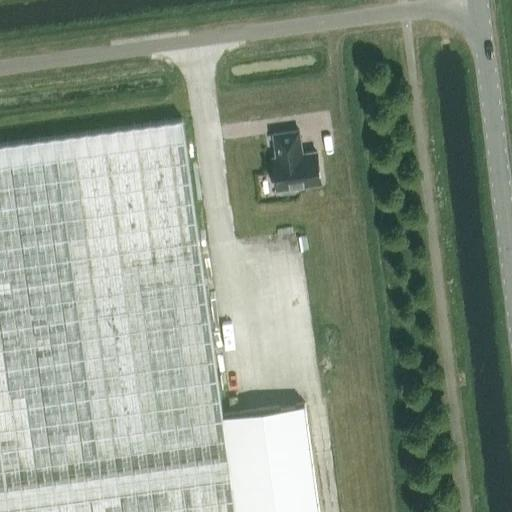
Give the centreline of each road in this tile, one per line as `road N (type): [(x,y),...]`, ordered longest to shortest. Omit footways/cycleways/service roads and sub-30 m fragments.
road 1 (unclassified): [(0,71),(481,5)]
road 2 (tertiary): [(511,260),(481,5)]
